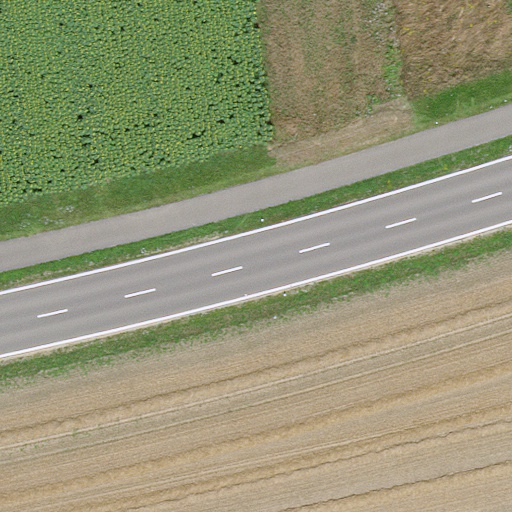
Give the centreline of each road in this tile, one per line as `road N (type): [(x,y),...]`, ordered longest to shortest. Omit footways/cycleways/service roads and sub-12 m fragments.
road 1 (track): [(0,265),(511,120)]
road 2 (primary): [(0,326),(511,190)]
